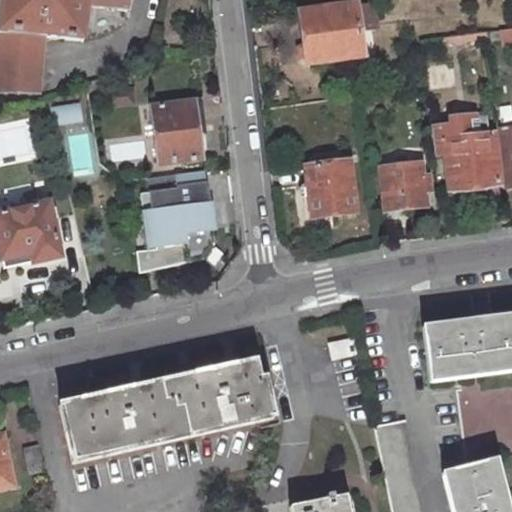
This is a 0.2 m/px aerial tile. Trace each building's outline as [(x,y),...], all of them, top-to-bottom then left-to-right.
[(126,0),(0,0),(0,92),(32,92),(41,36),(79,40),(85,7),(125,11),(126,0)] [(353,8),(299,14),(302,46),(297,50),(298,62),(304,64),(305,67),(359,60),(353,8)] [(511,32),(501,33),(493,35),(486,35),(487,43),(487,45),(500,43),(501,47),(511,45),(511,32)] [(418,52),(487,43),(486,35),(418,44),(418,52)] [(128,91),(105,91),(105,107),(128,106),(128,91)] [(196,103),(146,109),(153,164),(195,160),(194,136),(199,136),(196,103)] [(428,126),(433,160),(442,159),(446,193),(465,191),(466,206),(498,203),(490,135),(487,135),(486,135),(484,113),(458,115),(432,118),(433,126),(428,126)] [(496,131),(503,188),(511,186),(511,129),(511,130),(496,131)] [(346,165),(303,170),(309,221),(353,215),(346,165)] [(418,168),(376,174),(381,216),(385,216),(388,219),(397,217),(398,214),(424,210),(421,191),(426,191),(425,180),(419,180),(418,168)] [(190,229),(219,227),(215,171),(142,176),(147,247),(137,248),(139,269),(193,265),(190,229)] [(45,205),(0,214),(0,259),(27,254),(29,264),(56,257),(50,226),(54,221),(51,210),(45,205)] [(27,254),(0,259),(0,269),(29,264),(27,254)] [(511,317),(418,329),(426,383),(511,372),(511,317)] [(352,339),(328,345),(332,361),(356,355),(352,339)] [(270,418),(261,377),(255,378),(252,364),(55,407),(68,463),(270,418)] [(425,511),(408,424),(377,430),(393,511),(425,511)] [(0,489),(12,487),(1,436),(0,436),(0,489)] [(36,444),(20,447),(26,474),(42,470),(36,444)] [(511,511),(498,460),(445,475),(454,511),(511,511)] [(345,511),(342,496),(285,508),(286,511),(345,511)]
